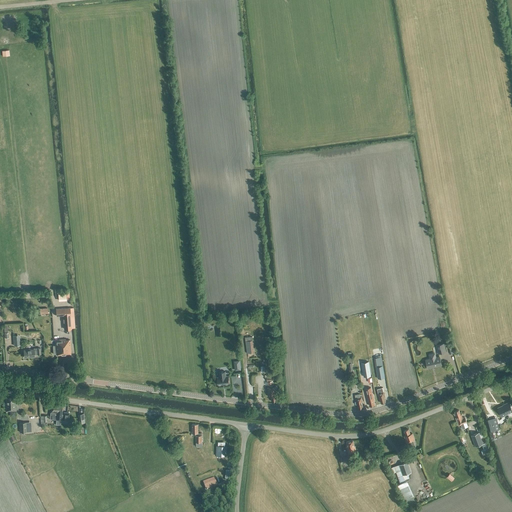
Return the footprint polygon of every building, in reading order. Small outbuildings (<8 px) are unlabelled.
[(67,300),(66,291),(63,291),(63,292),(58,293),(59,301),(67,300)] [(72,329),(70,307),(56,308),(56,316),(63,316),(64,329),(72,329)] [(55,345),(53,346),(53,354),(56,354),(56,355),(61,355),(64,354),(71,354),(70,340),(66,340),(66,339),(57,340),(55,340),(55,345)] [(439,353),(445,352),(443,344),(437,345),(439,353)] [(37,354),(41,354),(40,348),(37,348),(37,350),(34,350),(34,349),(24,350),(24,358),(35,357),(34,354),(37,353),(37,354)] [(430,359),(426,360),(428,369),(441,365),(439,357),(436,358),(435,354),(429,355),(430,359)] [(381,357),(375,358),(376,367),(378,378),(385,377),(383,366),(381,357)] [(371,376),(369,362),(362,363),(364,377),(371,376)] [(217,377),(218,385),(229,384),(228,376),(226,376),(225,372),(219,372),(219,377),(217,377)] [(276,387),(267,388),(268,396),(271,396),(271,401),(277,401),(276,387)] [(366,394),(367,396),(368,402),(369,402),(370,406),(374,405),(373,400),(374,400),(372,393),(371,388),(365,389),(367,394),(366,394)] [(377,389),(378,393),(379,399),(380,399),(381,403),(386,402),(384,397),(385,397),(384,391),(383,392),(382,391),(381,388),(377,389)] [(358,409),(363,408),(362,402),(363,402),(361,397),(360,397),(360,394),(355,395),(355,398),(357,405),(358,405),(358,409)] [(6,411),(16,411),(15,403),(14,403),(14,397),(6,397),(6,403),(5,403),(6,411)] [(502,416),(511,411),(511,410),(509,403),(505,404),(505,405),(498,408),(502,416)] [(455,413),(454,414),(459,426),(461,425),(462,429),(468,426),(466,423),(467,423),(465,418),(463,419),(461,415),(459,410),(455,412),(455,413)] [(488,421),(491,432),(494,431),(499,430),(496,419),(488,421)] [(201,433),(198,433),(198,424),(192,424),(192,433),(196,433),(196,440),(196,443),(196,447),(202,447),(202,443),(202,440),(202,436),(201,436),(201,433)] [(407,443),(415,440),(412,433),(410,434),(408,429),(404,431),(406,436),(404,436),(406,440),(407,443)] [(475,446),(486,442),(482,431),(471,435),(475,446)] [(353,440),(347,441),(347,447),(348,455),(350,455),(357,454),(356,445),(354,445),(353,440)] [(216,446),(216,455),(226,456),(227,447),(216,446)] [(412,472),(408,462),(390,468),(392,473),(396,472),(400,484),(406,482),(405,480),(409,478),(408,473),(412,472)] [(206,490),(216,486),(214,481),(204,485),(206,490)] [(406,498),(415,494),(409,482),(400,486),(406,498)]
